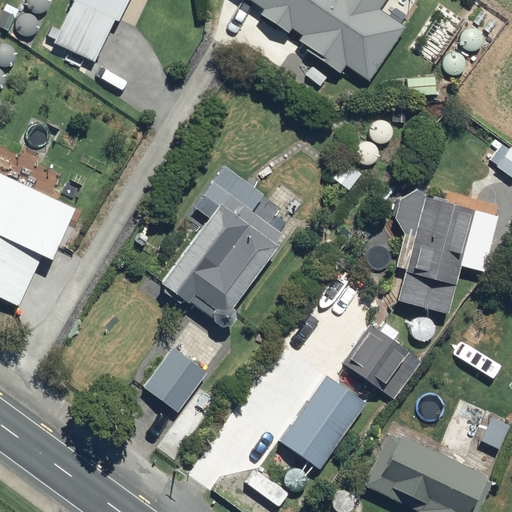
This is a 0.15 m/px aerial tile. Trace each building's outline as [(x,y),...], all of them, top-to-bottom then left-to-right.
[(69,0),(70,0),(73,1),(55,45),(94,61),(113,18),(117,20),(125,0),(69,0)] [(485,156),(508,173),(511,167),(511,145),(506,141),(504,143),(497,138),(485,156)] [(360,172),(343,159),(330,175),(348,188),(360,172)] [(297,220),(225,165),(193,207),(206,217),(157,281),(188,305),(198,292),(226,313),(297,220)] [(73,208),(0,172),(0,296),(17,305),(41,253),(50,257),(73,208)] [(388,258),(396,260),(388,292),(439,305),(466,201),(414,187),(410,180),(391,192),(386,210),(396,226),(388,258)] [(388,334),(393,327),(380,318),(374,326),(362,317),(334,355),(389,394),(417,355),(388,334)] [(223,347),(188,323),(144,387),(178,411),(223,347)] [(450,342),(463,351),(470,340),(456,332),(450,342)] [(319,370),(273,435),(313,463),(359,398),(319,370)] [(345,427),(331,448),(345,457),(359,437),(345,427)] [(356,478),(410,503),(405,511),(465,511),(483,474),(382,427),(356,478)]
